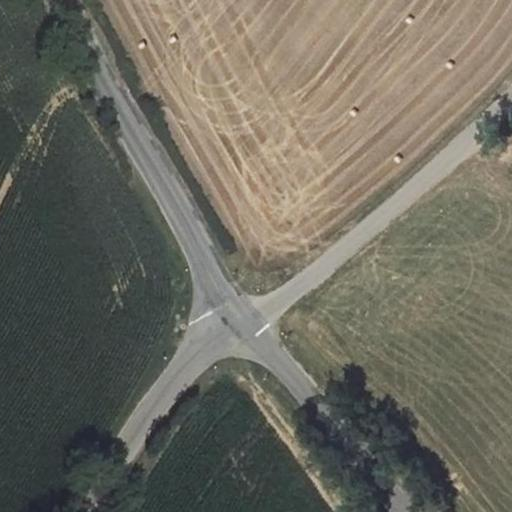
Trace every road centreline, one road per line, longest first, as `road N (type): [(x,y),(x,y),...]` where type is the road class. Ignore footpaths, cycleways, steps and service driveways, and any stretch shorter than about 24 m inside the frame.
road 1 (unclassified): [(63,0),(244,323)]
road 2 (unclassified): [(511,99),(357,237),(244,323)]
road 3 (unclassified): [(244,323),(410,511)]
road 4 (unclassified): [(244,323),(188,363),(86,511)]
